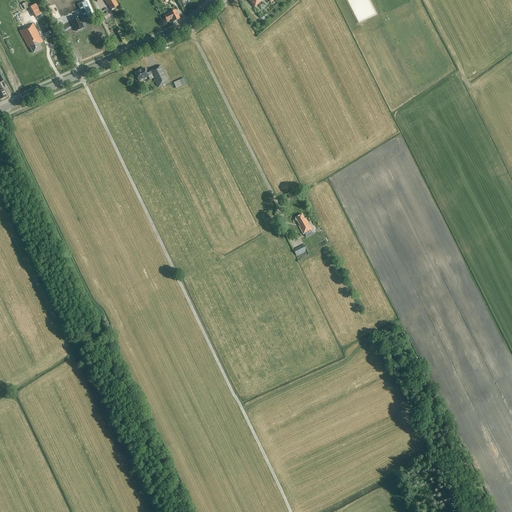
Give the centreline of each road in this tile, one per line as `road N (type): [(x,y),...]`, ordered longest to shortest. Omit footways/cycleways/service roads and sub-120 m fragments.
road 1 (track): [(290,511),(81,74)]
road 2 (track): [(9,134),(97,312),(100,330),(77,351),(154,511)]
road 3 (tertiary): [(0,110),(175,31),(216,0)]
